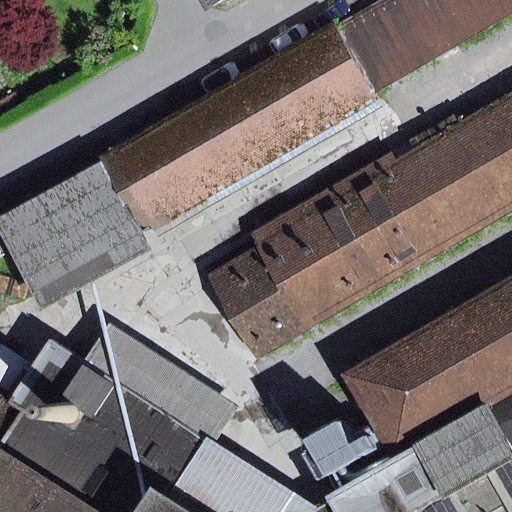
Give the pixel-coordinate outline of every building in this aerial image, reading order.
[(376,92),(511,13),(511,0),(386,0),(339,27),(376,92)] [(339,27),(108,160),(147,226),(377,94),(376,92),(339,27)] [(284,239),(219,276),(260,348),(511,203),(511,108),(418,162),(411,149),(277,226),(284,239)] [(147,226),(108,160),(58,189),(95,254),(147,226)] [(58,189),(10,216),(48,282),(95,254),(58,189)] [(315,511),(511,511),(511,292),(364,377),(404,447),(424,435),(430,446),(315,511)] [(214,446),(232,417),(111,341),(93,369),(214,446)] [(191,511),(178,503),(214,446),(93,369),(55,345),(37,374),(18,404),(0,391),(0,511),(191,511)] [(0,391),(18,404),(37,374),(0,349),(0,391)] [(331,489),(404,447),(364,377),(291,419),(331,489)] [(315,511),(317,511),(214,446),(178,503),(191,511),(315,511)]
